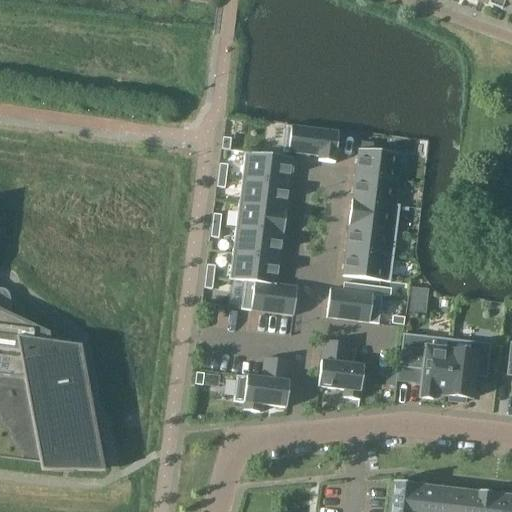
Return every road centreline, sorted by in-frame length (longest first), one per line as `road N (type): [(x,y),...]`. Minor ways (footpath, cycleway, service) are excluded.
road 1 (residential): [(223,511),(247,446),(412,423),(511,434)]
road 2 (unknown): [(315,300),(304,286),(304,209),(321,181),(342,196),(323,298)]
road 3 (unknown): [(306,434),(315,300)]
